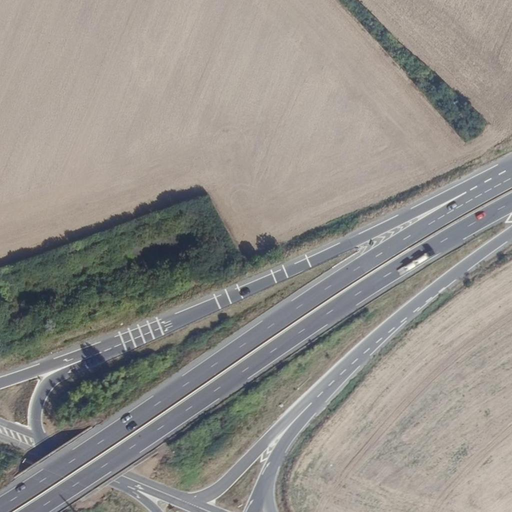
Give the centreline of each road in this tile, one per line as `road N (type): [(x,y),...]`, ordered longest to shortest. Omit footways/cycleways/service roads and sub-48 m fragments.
road 1 (trunk): [(511,182),(384,251),(0,506)]
road 2 (trunk): [(30,511),(340,303),(511,203)]
road 3 (trunk): [(511,166),(103,346)]
road 4 (trunk): [(320,397),(379,338),(511,236)]
road 5 (trunk): [(186,501),(215,492),(320,397)]
road 6 (trunk): [(103,346),(46,383),(35,413),(40,446)]
